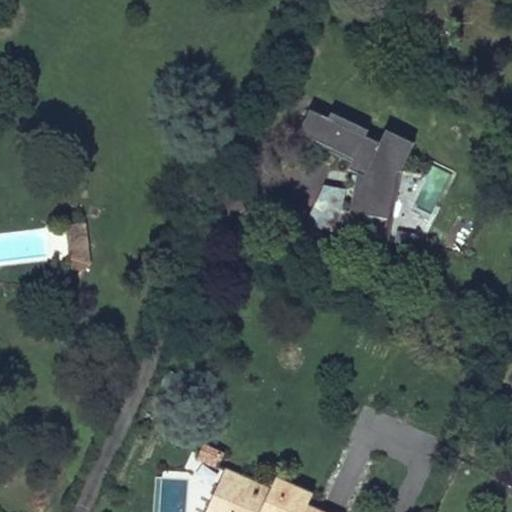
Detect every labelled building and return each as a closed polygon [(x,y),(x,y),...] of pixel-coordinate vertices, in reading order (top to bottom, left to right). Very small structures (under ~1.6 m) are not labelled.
[(403,182),(411,165),(384,152),(383,154),(313,121),(302,144),(320,152),(318,156),(354,173),(351,180),(360,184),(353,222),(349,221),(344,244),(369,248),(371,237),(374,237),(377,227),(390,230),(399,181),(403,182)] [(411,165),(417,154),(389,141),(384,152),(411,165)] [(307,238),(344,244),(349,221),(346,221),(350,201),(327,197),(307,238)] [(70,233),(71,247),(88,246),(87,232),(70,233)] [(90,271),(88,246),(71,247),(72,263),(60,275),(73,289),(90,271)] [(197,457),(219,465),(225,449),(203,441),(197,457)] [(230,476),(219,496),(232,502),(243,482),(230,476)] [(210,511),(312,511),(307,509),(311,502),(275,483),(268,496),(243,482),(232,502),(219,496),(210,511)]
